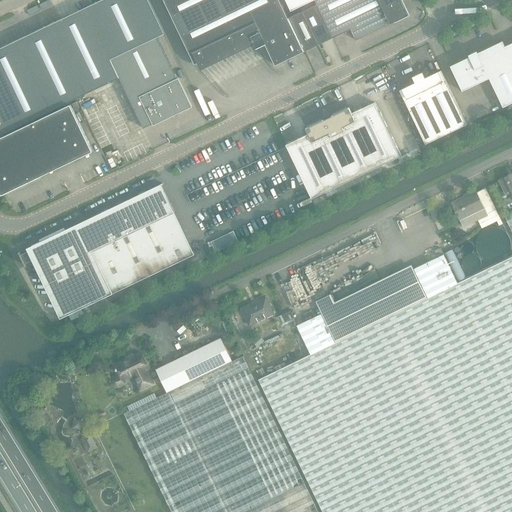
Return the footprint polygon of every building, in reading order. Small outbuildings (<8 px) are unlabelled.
[(0,135),(76,99),(120,78),(144,129),(153,124),(154,126),(194,107),(180,78),(178,79),(158,37),(164,35),(165,34),(149,0),(102,0),(0,49),(0,135)] [(164,0),(195,65),(253,37),(257,46),(264,42),(276,66),(304,52),(289,19),(288,19),(279,0),(164,0)] [(286,0),(292,12),(315,1),(316,0),(286,0)] [(316,0),(315,1),(317,5),(333,38),(351,30),(356,41),(408,16),(400,0),(316,0)] [(317,5),(303,12),(319,45),(333,38),(317,5)] [(303,12),(289,19),(304,52),(319,45),(303,12)] [(503,108),(511,103),(511,63),(504,47),(505,47),(502,42),(478,53),(477,52),(468,56),(469,58),(450,67),(462,92),(489,79),(503,108)] [(422,73),(418,75),(446,135),(467,125),(441,71),(425,79),(422,73)] [(425,145),(446,135),(418,75),(413,77),(415,83),(400,91),(425,145)] [(312,199),(400,157),(374,103),(352,114),(349,108),(306,129),(308,134),(286,145),(286,146),(312,199)] [(71,105),(0,138),(0,177),(7,193),(39,177),(37,172),(91,146),(71,105)] [(286,148),(277,153),(286,172),(296,168),(286,148)] [(510,196),(511,194),(511,173),(498,180),(505,194),(509,192),(510,196)] [(111,208),(27,249),(61,319),(68,315),(81,309),(195,255),(172,208),(170,203),(161,185),(111,208)] [(476,192),(452,204),(459,220),(464,228),(478,221),(482,229),(497,222),(499,226),(502,225),(485,189),(476,193),(476,192)] [(511,211),(503,215),(511,232),(511,211)] [(216,253),(238,242),(233,231),(210,242),(216,253)] [(504,252),(493,256),(494,259),(492,259),(494,263),(507,258),(504,252)] [(310,354),(257,380),(284,436),(320,511),(511,511),(511,256),(496,264),(457,283),(443,254),(413,269),(428,297),(335,342),(321,314),(297,325),(298,329),(310,354)] [(330,294),(315,302),(321,314),(335,342),(428,297),(413,269),(412,265),(334,302),(330,294)] [(266,297),(241,309),(249,326),(267,317),(267,315),(273,312),(266,297)] [(71,321),(84,314),(81,309),(68,315),(71,321)] [(257,336),(251,341),(258,347),(263,342),(257,336)] [(162,366),(155,369),(167,393),(232,361),(220,338),(170,362),(162,366)] [(111,382),(111,383),(111,384),(112,386),(113,386),(116,387),(118,387),(126,383),(124,380),(134,375),(140,390),(153,384),(147,369),(151,367),(143,351),(114,364),(117,370),(115,371),(117,377),(113,379),(111,381),(111,382)] [(167,393),(124,414),(171,511),(319,511),(284,440),(255,381),(242,356),(232,361),(167,393)] [(36,373),(29,377),(36,391),(43,387),(36,373)] [(90,433),(81,438),(87,453),(97,448),(90,433)]
